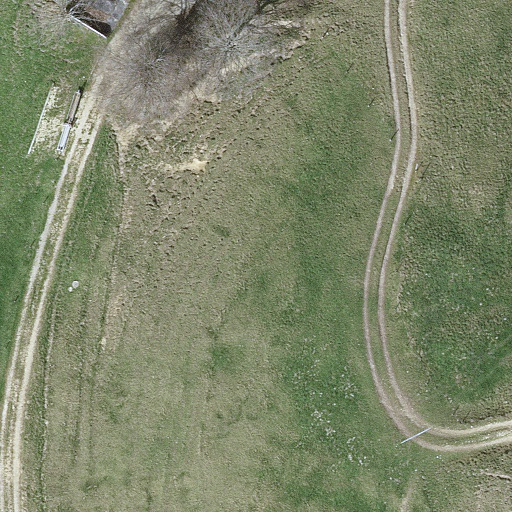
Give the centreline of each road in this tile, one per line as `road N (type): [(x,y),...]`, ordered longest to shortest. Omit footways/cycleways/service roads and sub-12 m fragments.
road 1 (track): [(394,0),(403,145),(373,278),(374,352),(384,387),(427,429),(511,427)]
road 2 (track): [(160,15),(121,55),(95,105),(51,241),(10,424),(8,511)]
